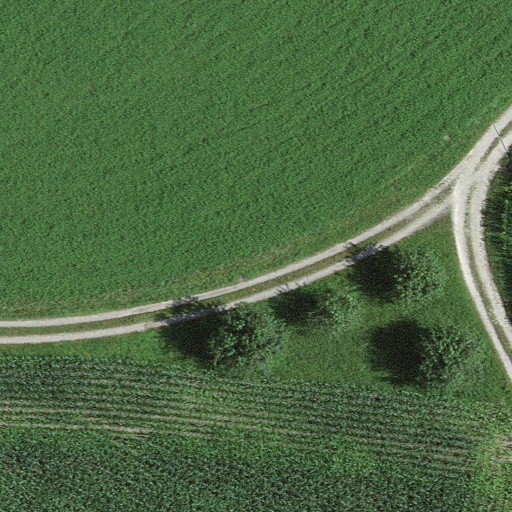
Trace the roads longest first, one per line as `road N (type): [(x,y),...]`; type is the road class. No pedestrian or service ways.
road 1 (track): [(0,337),(130,327),(296,282),(480,184)]
road 2 (track): [(511,132),(480,184),(472,240),(488,299),(511,342)]
